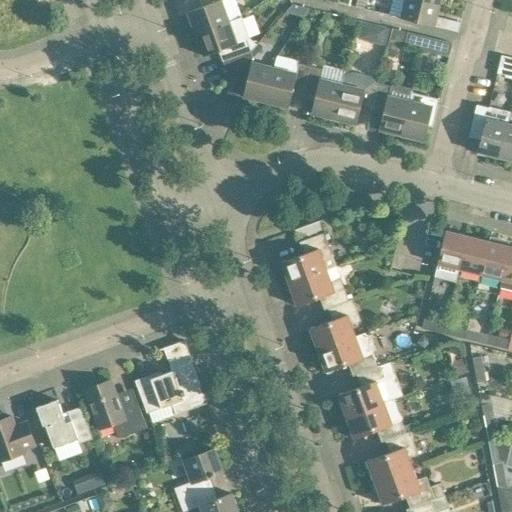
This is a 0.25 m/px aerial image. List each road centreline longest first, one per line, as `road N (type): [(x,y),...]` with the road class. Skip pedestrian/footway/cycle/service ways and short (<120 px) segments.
road 1 (residential): [(340,511),(217,194)]
road 2 (residential): [(434,186),(323,161),(217,194)]
road 3 (residential): [(201,302),(275,511)]
road 4 (residential): [(201,302),(0,376)]
road 5 (residential): [(217,194),(151,22)]
road 6 (residential): [(102,40),(167,212)]
road 7 (residential): [(434,186),(471,38)]
